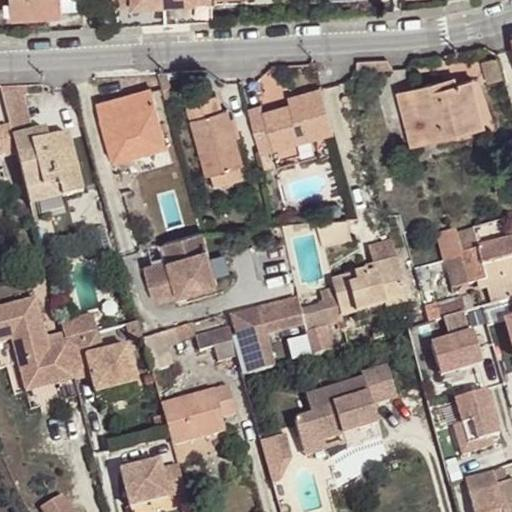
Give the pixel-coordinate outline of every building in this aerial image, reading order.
[(11,0),(12,17),(63,14),(61,0),(11,0)] [(481,61),(487,84),(501,80),(495,58),(481,61)] [(440,88),(454,84),(452,77),(439,81),(440,88)] [(439,81),(399,92),(413,145),(443,137),(442,131),(481,120),(470,80),(454,84),(440,88),(439,81)] [(10,126),(13,137),(31,133),(20,86),(1,87),(10,126)] [(150,88),(97,103),(113,161),(166,146),(150,88)] [(334,131),(322,89),(289,98),(290,105),(263,113),(261,106),(249,109),(261,152),(265,168),(272,166),(268,150),(334,131)] [(187,104),(207,175),(212,175),(241,166),(243,165),(228,112),(220,114),(215,96),(187,104)] [(483,126),(481,120),(442,131),(443,137),(483,126)] [(13,137),(10,126),(0,128),(0,158),(17,154),(13,137)] [(33,143),(49,139),(47,129),(31,133),(33,143)] [(13,137),(17,154),(25,192),(59,184),(62,198),(83,193),(69,135),(49,139),(33,143),(31,133),(13,137)] [(244,178),(241,166),(212,175),(215,186),(244,178)] [(59,184),(25,192),(29,206),(62,198),(59,184)] [(347,218),(317,221),(323,244),(352,237),(347,218)] [(457,233),(462,252),(481,248),(476,227),(457,233)] [(219,283),(203,232),(164,243),(169,259),(146,267),(156,302),(219,283)] [(462,252),(457,233),(439,237),(444,261),(463,256),(462,252)] [(511,239),(481,248),(462,252),(463,256),(444,261),(452,289),(485,280),(511,273),(511,239)] [(335,289),(341,313),(356,308),(357,314),(387,305),(385,299),(406,294),(397,259),(366,268),(367,271),(333,281),(335,289)] [(511,273),(485,280),(491,304),(511,298),(511,273)] [(334,303),(303,312),(305,325),(309,341),(321,338),(319,331),(344,323),(343,318),(341,313),(335,289),(330,290),(334,303)] [(408,300),(406,294),(385,299),(387,305),(408,300)] [(72,371),(65,342),(48,346),(36,298),(0,307),(0,341),(12,339),(21,378),(53,370),(56,384),(74,380),(72,371)] [(303,312),(300,299),(233,316),(247,374),(275,366),(266,335),(305,325),(303,312)] [(343,318),(357,314),(356,308),(341,313),(343,318)] [(511,312),(492,318),(503,364),(511,361),(511,312)] [(191,323),(173,330),(177,340),(195,334),(191,323)] [(237,357),(229,326),(196,336),(200,351),(215,346),(219,362),(237,357)] [(438,367),(457,361),(460,371),(483,364),(473,332),(431,345),(438,367)] [(162,333),(142,339),(146,353),(167,347),(162,333)] [(98,334),(65,342),(72,371),(89,367),(91,377),(96,394),(137,384),(128,348),(103,354),(98,334)] [(325,353),(321,338),(309,341),(312,356),(325,353)] [(441,377),(460,371),(457,361),(438,367),(441,377)] [(360,430),(378,424),(372,405),(397,397),(387,366),(361,375),(363,379),(306,397),(312,415),(294,421),(300,439),(321,432),(324,441),(343,435),(339,422),(356,417),(360,430)] [(89,367),(72,371),(74,380),(75,381),(91,377),(89,367)] [(53,370),(21,378),(25,392),(56,384),(53,370)] [(169,436),(173,446),(226,431),(223,419),(237,415),(228,386),(161,405),(169,436)] [(473,421),(479,441),(500,435),(487,390),(455,400),(462,425),(473,421)] [(343,435),(360,430),(356,417),(339,422),(343,435)] [(473,421),(462,425),(468,444),(479,441),(473,421)] [(321,432),(300,439),(303,448),(324,441),(321,432)] [(283,462),(293,459),(286,436),(276,438),(283,462)] [(186,494),(178,466),(162,471),(160,462),(121,472),(130,508),(186,494)] [(511,511),(511,482),(503,485),(498,466),(471,475),(476,493),(470,494),(474,511),(511,511)] [(73,511),(63,494),(41,507),(43,511),(73,511)]
